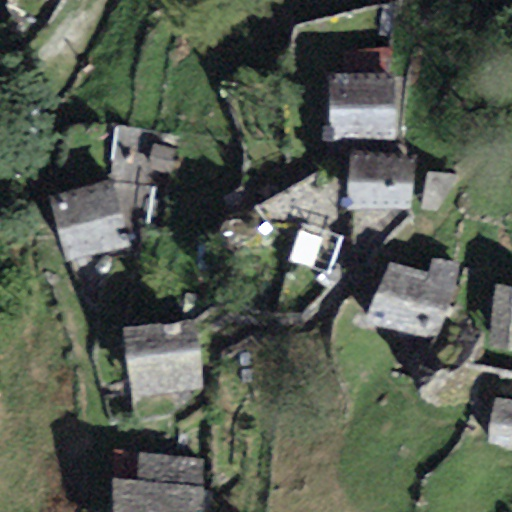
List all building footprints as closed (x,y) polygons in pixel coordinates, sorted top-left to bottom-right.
[(386,86),(335,87),(336,139),(388,138),(386,86)] [(442,163),(369,164),(370,219),(443,217),(442,163)] [(107,194),(51,207),(63,257),(119,243),(107,194)] [(400,275),(384,322),(443,342),(459,296),(400,275)] [(511,294),(505,295),(503,356),(511,355),(511,294)] [(188,331),(129,340),(137,399),(197,390),(188,331)] [(197,511),(198,497),(119,493),(118,511),(197,511)]
